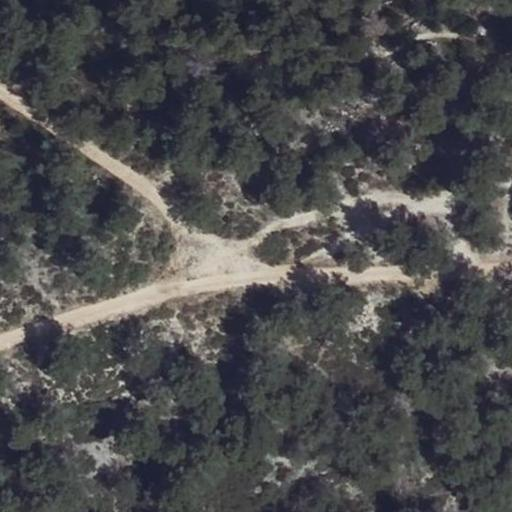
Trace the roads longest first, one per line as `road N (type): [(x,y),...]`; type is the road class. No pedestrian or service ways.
road 1 (track): [(511,261),(222,279),(0,333)]
road 2 (unknown): [(511,165),(293,224),(222,279)]
road 3 (track): [(222,279),(213,249),(81,138),(0,91)]
